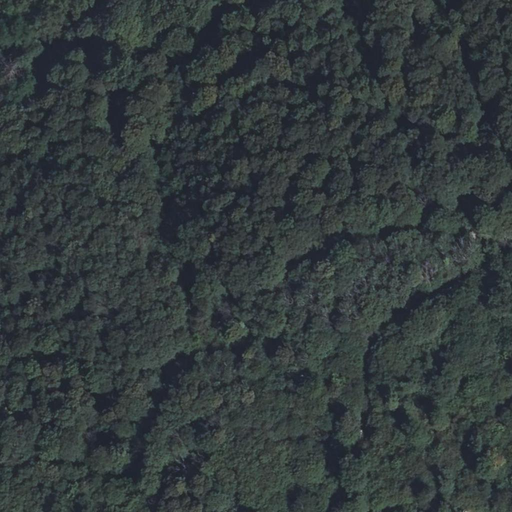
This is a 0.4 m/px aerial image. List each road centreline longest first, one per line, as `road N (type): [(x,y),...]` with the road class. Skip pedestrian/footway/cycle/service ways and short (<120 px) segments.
road 1 (track): [(329,511),(362,439),(369,354),(380,331),(476,271),(484,250),(469,237),(350,246),(306,262),(244,343),(170,372),(136,477),(122,481),(61,465),(0,476)]
road 2 (track): [(121,0),(86,44),(0,45)]
